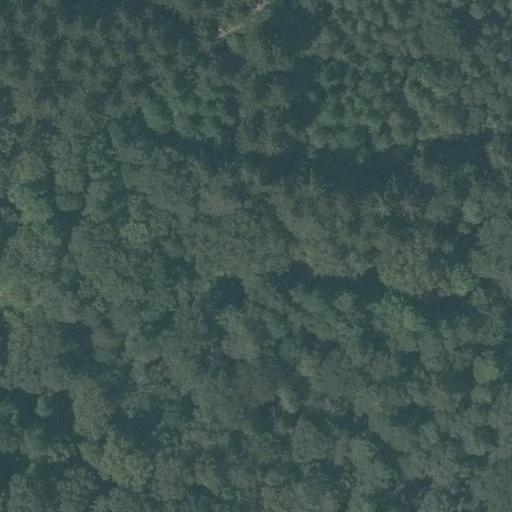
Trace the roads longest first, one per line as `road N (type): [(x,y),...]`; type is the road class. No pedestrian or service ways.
road 1 (track): [(29,221),(511,313)]
road 2 (track): [(259,0),(91,120),(45,137),(0,183)]
